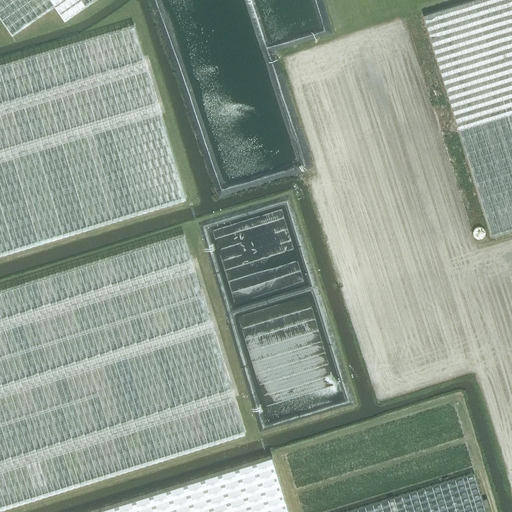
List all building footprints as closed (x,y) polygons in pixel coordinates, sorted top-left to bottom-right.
[(0,0),(0,17),(12,35),(54,6),(64,20),(93,0),(0,0)] [(511,0),(466,0),(422,13),(490,236),(511,229),(511,0)] [(0,65),(0,254),(186,198),(134,25),(0,65)] [(0,290),(0,507),(245,433),(183,233),(0,290)] [(85,511),(285,511),(268,455),(85,511)] [(335,511),(486,511),(475,474),(335,511)]
